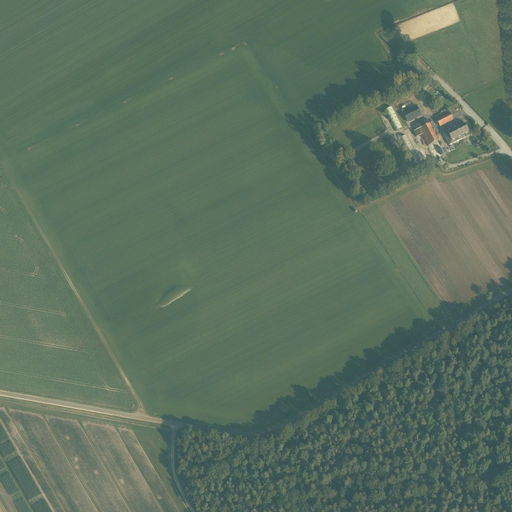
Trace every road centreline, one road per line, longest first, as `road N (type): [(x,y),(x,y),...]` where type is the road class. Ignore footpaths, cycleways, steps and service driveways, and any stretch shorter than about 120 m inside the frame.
road 1 (unclassified): [(176,424),(265,428),(511,286)]
road 2 (track): [(511,475),(220,511)]
road 3 (unclassified): [(176,424),(0,391)]
